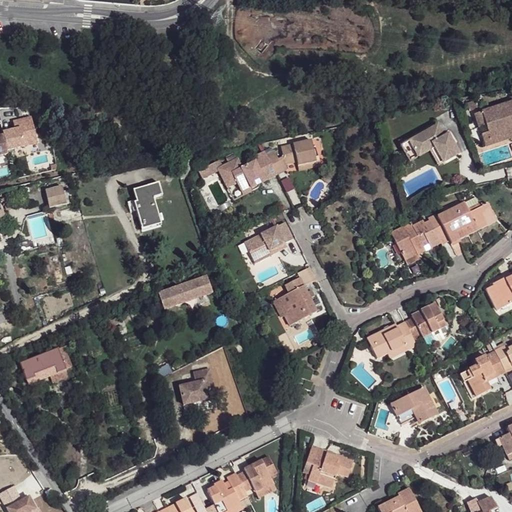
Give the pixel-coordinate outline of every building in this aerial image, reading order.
[(478,101),(467,105),(469,111),(481,108),(478,101)] [(511,101),(480,113),(487,133),(480,136),(484,148),(504,141),(502,135),(511,131),(511,101)] [(480,113),(473,115),(480,136),(487,133),(480,113)] [(15,129),(2,132),(3,135),(6,150),(37,143),(31,117),(18,120),(19,128),(15,129)] [(436,127),(408,142),(417,159),(430,153),(435,150),(442,164),(458,156),(447,135),(443,138),(436,127)] [(511,138),(511,131),(502,135),(504,141),(511,138)] [(276,158),(273,151),(265,155),(275,175),(285,170),(284,165),(295,161),(296,166),(317,161),(314,147),(311,147),(309,140),(279,147),(281,156),(276,158)] [(400,146),(410,163),(417,159),(408,142),(400,146)] [(435,150),(430,153),(437,166),(442,164),(435,150)] [(257,188),(258,183),(275,175),(265,155),(263,151),(251,158),(252,162),(240,168),(235,158),(226,163),(221,166),(215,169),(212,163),(196,172),(200,179),(217,171),(225,188),(235,183),(239,190),(248,186),(251,191),(257,188)] [(224,159),(226,163),(235,158),(233,154),(224,159)] [(194,160),(175,164),(179,181),(183,180),(186,174),(190,166),(194,160)] [(218,160),(212,163),(215,169),(221,166),(218,160)] [(317,161),(296,166),(297,171),(318,166),(317,161)] [(142,231),(161,226),(153,200),(163,197),(159,184),(134,190),(137,203),(135,204),(142,231)] [(50,209),(71,204),(70,197),(68,197),(67,191),(64,192),(63,188),(46,192),(50,209)] [(12,197),(4,199),(6,206),(13,204),(12,197)] [(479,207),(474,197),(461,204),(466,214),(479,207)] [(466,214),(461,204),(436,216),(449,241),(450,244),(458,240),(455,232),(473,223),(474,226),(492,217),(486,204),(479,207),(466,214)] [(439,240),(441,245),(449,241),(436,216),(435,215),(428,220),(429,222),(424,224),(423,222),(413,227),(412,224),(401,230),(405,238),(395,243),(403,258),(415,251),(416,254),(424,249),(422,244),(427,241),(429,245),(439,240)] [(458,240),(495,221),(492,217),(474,226),(473,223),(455,232),(458,240)] [(275,227),(245,242),(249,250),(247,252),(254,265),(271,256),(269,252),(284,244),(275,227)] [(401,230),(390,234),(395,243),(405,238),(401,230)] [(429,245),(431,249),(441,245),(439,240),(429,245)] [(390,245),(399,264),(405,262),(403,258),(395,243),(390,245)] [(269,252),(271,256),(286,248),(284,244),(269,252)] [(418,255),(425,251),(424,249),(416,254),(415,251),(403,258),(405,262),(407,266),(420,259),(418,255)] [(203,276),(156,299),(164,314),(193,300),(199,308),(208,301),(204,294),(211,291),(203,276)] [(511,277),(511,278),(510,278),(504,281),(503,279),(492,285),(504,308),(511,303),(511,277)] [(289,293),(280,297),(288,313),(285,315),(290,325),(316,312),(309,298),(306,299),(304,294),(306,293),(306,292),(298,278),(285,285),(289,293)] [(486,290),(497,311),(504,308),(492,285),(489,286),(486,290)] [(306,293),(304,294),(306,299),(309,298),(312,296),(309,290),(306,292),(306,293)] [(280,297),(273,301),(281,317),(285,315),(288,313),(280,297)] [(411,316),(412,318),(404,322),(412,338),(414,343),(423,338),(422,337),(439,329),(436,324),(443,320),(435,304),(427,308),(422,310),(411,316)] [(448,330),(445,325),(443,320),(436,324),(441,334),(448,330)] [(404,344),(407,349),(416,345),(414,343),(412,338),(404,322),(396,326),(395,324),(366,339),(376,359),(386,353),(404,344)] [(74,338),(83,333),(80,328),(71,332),(74,338)] [(386,353),(388,358),(407,349),(404,344),(386,353)] [(511,346),(507,349),(505,346),(493,351),(496,357),(503,371),(511,367),(511,368),(511,346)] [(68,347),(45,355),(44,353),(38,355),(39,357),(19,365),(27,387),(25,387),(27,392),(37,389),(35,384),(49,378),(64,373),(67,379),(71,370),(65,352),(69,350),(68,347)] [(489,391),(486,383),(505,374),(503,371),(496,357),(487,362),(485,357),(474,363),(476,367),(468,371),(472,378),(467,380),(472,390),(477,388),(480,396),(489,391)] [(303,369),(300,378),(304,380),(301,388),(310,392),(312,383),(309,382),(312,372),(303,369)] [(206,371),(189,374),(192,384),(176,388),(180,406),(205,400),(202,388),(210,386),(206,371)] [(459,376),(463,383),(467,380),(472,378),(468,371),(459,376)] [(64,373),(49,378),(51,385),(67,379),(64,373)] [(463,383),(471,400),(476,397),(472,390),(467,380),(463,383)] [(423,388),(389,404),(400,425),(416,417),(419,424),(437,415),(423,388)] [(472,390),(476,397),(480,396),(477,388),(472,390)] [(249,405),(241,411),(246,417),(254,412),(249,405)] [(502,446),(507,456),(511,454),(511,440),(509,434),(499,439),(502,446)] [(327,452),(310,447),(305,463),(312,466),(307,480),(316,484),(318,474),(334,480),(336,474),(347,477),(353,461),(335,455),(333,460),(325,457),(327,452)] [(335,455),(327,452),(325,457),(333,460),(335,455)] [(232,477),(241,493),(248,490),(251,495),(269,485),(265,478),(272,474),(264,459),(240,472),(241,473),(232,477)] [(316,484),(330,488),(334,480),(318,474),(316,484)] [(210,506),(212,511),(224,511),(236,506),(234,502),(243,498),(241,493),(232,477),(231,475),(222,479),(224,483),(225,485),(220,487),(219,485),(218,482),(209,486),(210,488),(203,492),(210,506)] [(269,485),(251,495),(254,498),(272,489),(269,485)] [(413,511),(403,490),(390,496),(392,500),(371,511),(413,511)] [(21,492),(4,502),(10,511),(33,511),(40,508),(31,494),(25,498),(21,492)] [(477,504),(481,511),(488,511),(497,508),(491,498),(477,504)] [(187,511),(181,500),(156,511),(187,511)] [(464,504),(468,511),(481,511),(477,504),(475,500),(464,504)]
